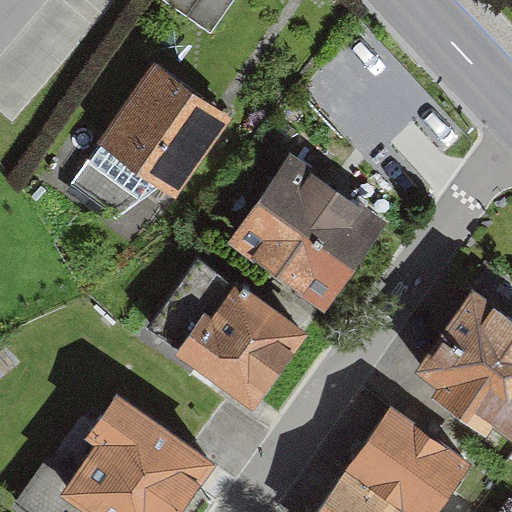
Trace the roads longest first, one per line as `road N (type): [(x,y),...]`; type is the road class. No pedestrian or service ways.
road 1 (residential): [(511,133),(244,511)]
road 2 (secondary): [(412,0),(511,109)]
